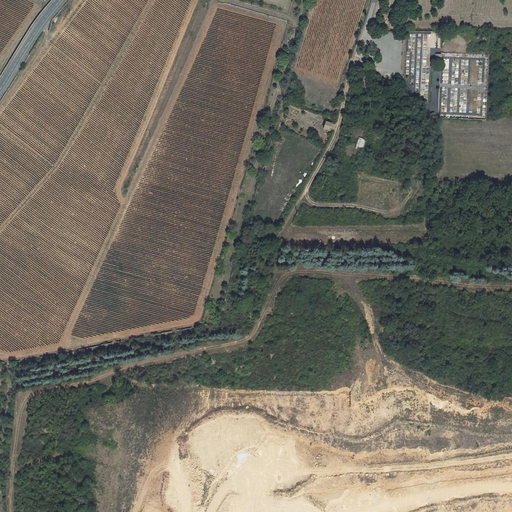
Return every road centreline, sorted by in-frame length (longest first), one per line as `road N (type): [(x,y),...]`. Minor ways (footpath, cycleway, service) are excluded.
road 1 (track): [(511,286),(291,271),(245,338),(26,398),(11,511)]
road 2 (track): [(305,192),(338,127),(355,56)]
